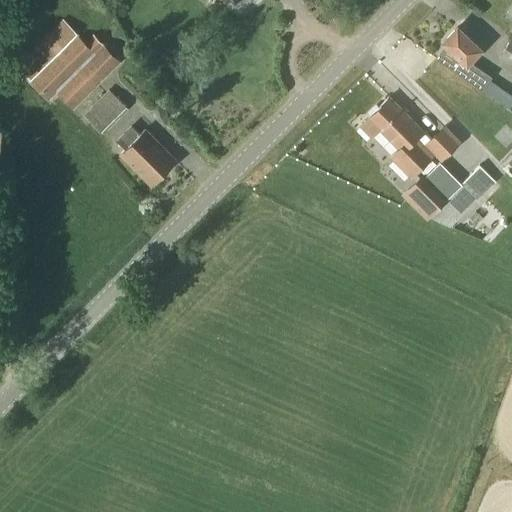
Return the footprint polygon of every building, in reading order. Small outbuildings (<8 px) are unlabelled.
[(62,19),(13,69),(22,79),(26,76),(31,80),(30,81),(49,100),(57,92),(73,109),(120,61),(102,43),(101,44),(94,38),(88,45),(77,34),(71,28),(62,19)] [(483,91),(492,76),(470,61),(481,49),(458,27),(443,42),(446,45),(434,57),(442,64),(483,91)] [(511,65),(511,38),(511,39),(499,57),(511,65)] [(511,102),(511,87),(502,82),(496,93),(511,102)] [(129,110),(111,91),(86,115),(104,134),(129,110)] [(423,131),(390,97),(368,118),(360,127),(371,139),(380,130),(397,148),(389,157),(411,179),(434,156),(441,163),(462,142),(445,125),(431,138),(423,131)] [(139,134),(132,126),(116,141),(124,149),(120,154),(152,185),(176,161),(144,129),(139,134)] [(423,175),(401,195),(427,221),(437,211),(450,223),(475,198),(493,180),(479,165),(478,165),(460,184),(446,198),(424,176),(423,175)] [(511,197),(502,195),(498,210),(511,213),(511,197)] [(507,243),(511,233),(511,224),(505,221),(496,238),(507,243)]
